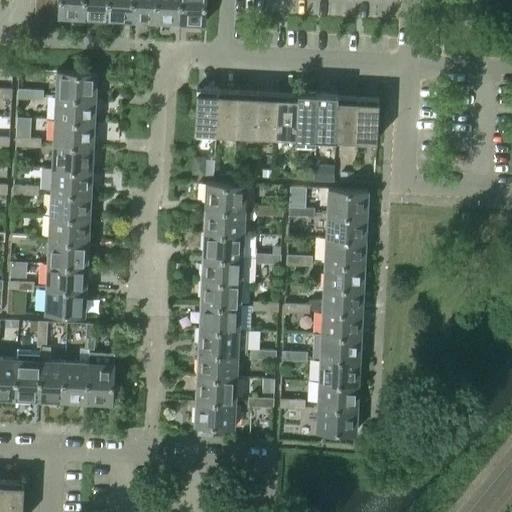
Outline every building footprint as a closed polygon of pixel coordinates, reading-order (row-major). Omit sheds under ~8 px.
[(59,11),(59,0),(34,0),(34,10),(59,11)] [(83,16),(83,0),(59,0),(59,11),(59,15),(59,14),(83,16)] [(107,17),(107,0),(83,0),(83,16),(107,17)] [(131,18),(131,0),(107,0),(107,17),(131,18)] [(155,19),(155,0),(131,0),(131,18),(155,19)] [(179,20),(179,0),(155,0),(155,19),(179,20)] [(203,23),(204,0),(179,0),(179,20),(202,22),(202,23),(203,23)] [(58,23),(59,15),(59,11),(34,10),(34,21),(58,23)] [(57,35),(58,23),(34,21),(33,34),(57,35)] [(94,96),(95,71),(57,69),(56,94),(94,96)] [(215,131),(217,86),(196,85),(194,130),(215,131)] [(0,95),(11,96),(12,87),(0,86),(0,95)] [(235,132),(237,87),(217,86),(215,131),(235,132)] [(30,97),(30,88),(18,87),(18,97),(30,97)] [(255,133),(257,88),(237,87),(235,132),(255,133)] [(43,98),(43,88),(30,88),(30,97),(43,98)] [(275,134),(277,89),(257,88),(255,133),(275,134)] [(295,135),(297,90),(277,89),(275,134),(295,135)] [(315,136),(317,91),(297,90),(295,135),(315,136)] [(335,137),(337,93),(317,91),(315,136),(335,137)] [(355,137),(357,94),(337,93),(335,137),(355,137)] [(93,120),(94,96),(56,94),(54,118),(93,120)] [(376,138),(378,95),(357,94),(355,137),(376,138)] [(92,144),(93,120),(54,118),(53,142),(92,144)] [(0,143),(9,144),(9,135),(0,134),(0,143)] [(27,145),(28,136),(16,135),(15,144),(27,145)] [(40,145),(41,136),(28,136),(27,145),(40,145)] [(90,168),(92,144),(53,142),(52,166),(90,168)] [(89,192),(90,168),(52,166),(51,190),(89,192)] [(244,208),(245,182),(207,181),(205,206),(244,208)] [(25,193),(25,184),(13,183),(13,192),(25,193)] [(38,193),(38,184),(25,184),(25,193),(38,193)] [(364,213),(365,189),(327,187),(326,211),(364,213)] [(88,216),(89,192),(51,190),(49,214),(88,216)] [(269,213),(270,204),(258,203),(257,213),(269,213)] [(282,214),(283,205),(270,204),(269,213),(282,214)] [(301,215),(302,206),(289,205),(289,215),(301,215)] [(243,232),(244,208),(205,206),(204,230),(243,232)] [(314,216),(314,211),(315,207),(302,206),(301,215),(314,216)] [(363,237),(364,213),(326,211),(324,235),(363,237)] [(87,240),(88,216),(49,214),(48,238),(87,240)] [(252,232),(243,232),(204,230),(203,254),(255,256),(255,261),(267,262),(267,253),(255,252),(255,246),(252,246),(252,232)] [(22,241),(23,232),(11,231),(10,240),(22,241)] [(35,242),(36,232),(23,232),(22,241),(35,242)] [(362,262),(363,237),(324,235),(323,260),(362,262)] [(85,264),(87,240),(48,238),(47,262),(85,264)] [(280,262),(280,253),(267,253),(267,262),(280,262)] [(299,263),(299,254),(286,253),(286,263),(299,263)] [(254,280),(255,261),(255,256),(203,254),(202,278),(240,280),(254,280)] [(312,264),(312,259),(312,255),(299,254),(299,263),(312,264)] [(361,286),(362,262),(323,260),(322,284),(361,286)] [(84,288),(85,264),(47,262),(46,286),(84,288)] [(239,304),(240,280),(202,278),(201,302),(239,304)] [(20,289),(20,280),(8,279),(8,289),(20,289)] [(32,290),(33,280),(20,280),(20,289),(32,290)] [(359,310),(361,286),(322,284),(321,298),(310,298),(310,303),(297,302),(296,311),(309,312),(309,307),(321,308),(359,310)] [(83,313),(84,288),(46,286),(45,310),(83,313)] [(264,310),(265,300),(253,300),(252,309),(264,310)] [(277,310),(278,301),(265,300),(264,310),(277,310)] [(238,328),(239,304),(201,302),(199,326),(238,328)] [(296,311),(297,302),(283,302),(283,311),(296,311)] [(358,334),(359,310),(321,308),(319,332),(358,334)] [(46,333),(47,320),(38,320),(37,332),(46,333)] [(95,335),(96,323),(86,322),(86,335),(95,335)] [(237,352),(238,328),(199,326),(198,350),(237,352)] [(38,396),(41,345),(46,345),(46,333),(37,332),(37,345),(40,345),(40,349),(17,348),(16,357),(17,357),(15,395),(38,396)] [(357,358),(358,334),(319,332),(318,356),(357,358)] [(85,399),(87,360),(88,348),(94,348),(95,335),(86,335),(85,347),(80,347),(79,360),(64,359),(62,397),(85,399)] [(62,397),(64,359),(50,358),(50,346),(46,345),(41,345),(38,396),(62,397)] [(262,358),(262,348),(250,348),(250,357),(262,358)] [(274,358),(275,349),(262,348),(262,358),(274,358)] [(293,359),(294,350),(281,349),(281,359),(293,359)] [(235,376),(237,352),(198,350),(197,374),(235,376)] [(306,360),(307,351),(294,350),(293,359),(306,360)] [(85,399),(110,400),(113,352),(88,351),(85,399)] [(17,357),(16,357),(0,355),(0,394),(15,395),(17,357)] [(356,382),(357,358),(318,356),(317,380),(356,382)] [(234,400),(235,376),(197,374),(196,398),(234,400)] [(355,406),(356,382),(317,380),(316,404),(355,406)] [(259,406),(260,397),(248,396),(247,406),(259,406)] [(272,407),(272,397),(260,397),(259,406),(272,407)] [(233,425),(234,400),(196,398),(194,423),(233,425)] [(291,407),(292,398),(278,398),(278,407),(291,407)] [(304,408),(305,399),(292,398),(291,407),(304,408)] [(354,431),(355,406),(316,404),(314,429),(354,431)] [(21,511),(23,478),(2,477),(0,511),(21,511)]
